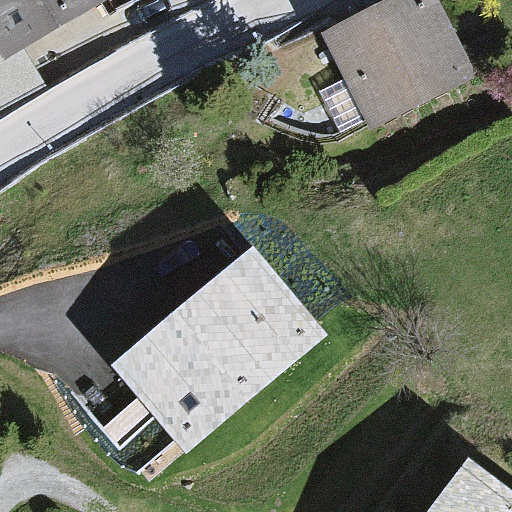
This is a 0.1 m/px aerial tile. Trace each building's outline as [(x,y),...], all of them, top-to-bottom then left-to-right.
[(111,0),(0,0),(0,62),(2,66),(112,0),(111,0)] [(431,0),(402,0),(317,41),(362,135),(471,83),(431,0)] [(109,334),(186,437),(336,324),(259,222),(109,334)] [(139,472),(182,443),(121,353),(78,382),(139,472)] [(511,511),(465,473),(432,511),(511,511)]
